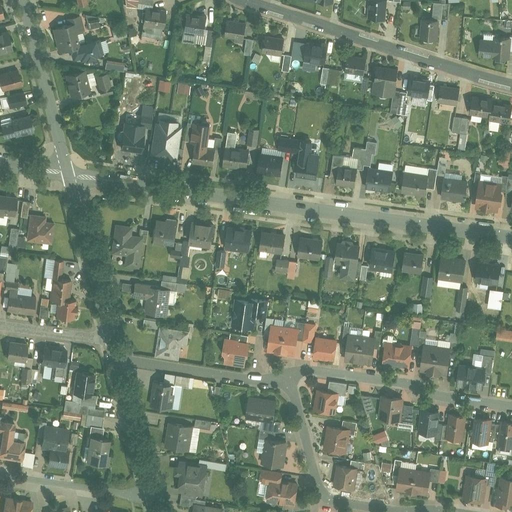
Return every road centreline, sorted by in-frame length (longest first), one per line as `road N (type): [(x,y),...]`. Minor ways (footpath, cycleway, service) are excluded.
road 1 (unclassified): [(69,174),(511,238)]
road 2 (residential): [(254,0),(511,77)]
road 3 (residential): [(511,407),(304,371)]
road 4 (residential): [(286,380),(318,487),(333,501),(404,511)]
road 5 (unclassified): [(69,174),(24,0)]
road 6 (residential): [(116,355),(286,380)]
road 7 (unclassified): [(111,337),(69,174)]
road 8 (residential): [(0,474),(154,498)]
road 9 (unclassified): [(154,498),(116,355)]
